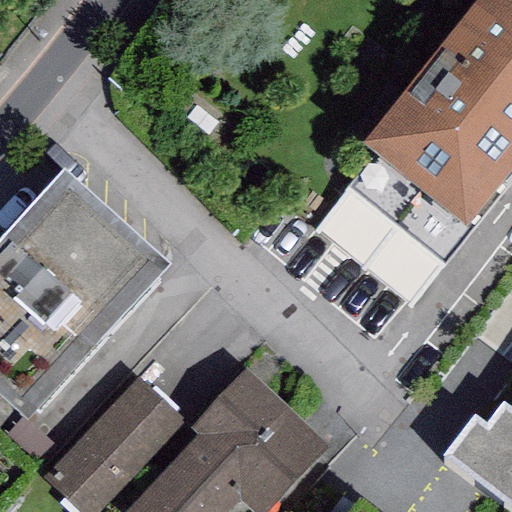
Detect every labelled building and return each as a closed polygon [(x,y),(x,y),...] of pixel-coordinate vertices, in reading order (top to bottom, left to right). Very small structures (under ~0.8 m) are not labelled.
[(511,0),(474,0),(361,144),(466,227),(511,168),(511,0)] [(62,168),(0,235),(0,399),(25,422),(169,264),(62,168)] [(329,235),(424,306),(453,269),(357,197),(329,235)] [(266,511),(328,444),(243,368),(189,429),(196,435),(125,511),(230,511),(240,501),(251,511),(266,511)] [(136,376),(42,478),(78,511),(102,511),(186,422),(136,376)] [(511,404),(511,406),(503,400),(485,424),(473,414),(441,457),(511,510),(511,404)]
